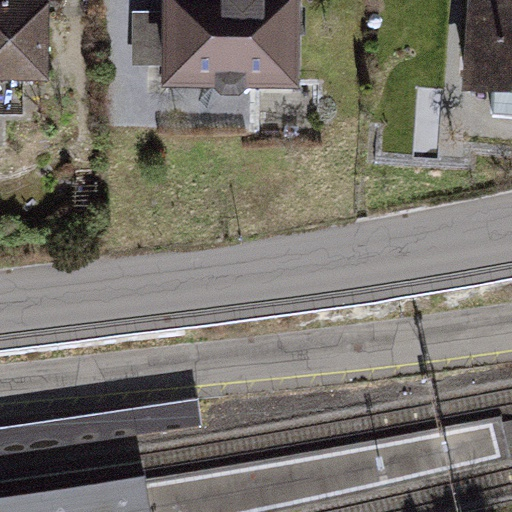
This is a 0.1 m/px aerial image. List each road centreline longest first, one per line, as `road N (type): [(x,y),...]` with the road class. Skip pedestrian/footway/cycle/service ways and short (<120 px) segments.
road 1 (residential): [(0,309),(184,287),(511,225)]
road 2 (residential): [(0,386),(511,329)]
